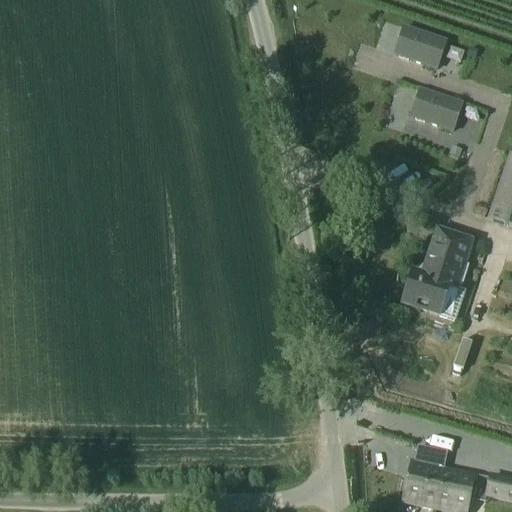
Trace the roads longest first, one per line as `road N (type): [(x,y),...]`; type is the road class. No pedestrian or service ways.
road 1 (unclassified): [(339,500),(293,172),(254,0)]
road 2 (track): [(471,315),(496,243),(452,227),(499,104),(365,61)]
road 3 (unclassified): [(0,500),(339,500)]
road 4 (track): [(452,227),(293,172)]
